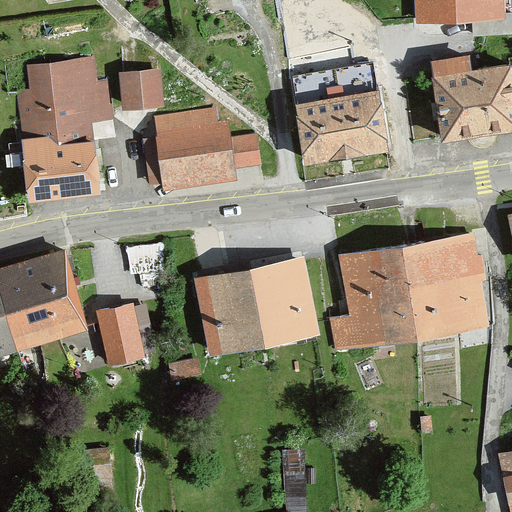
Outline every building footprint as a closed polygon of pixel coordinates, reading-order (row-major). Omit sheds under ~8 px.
[(410,0),(410,17),(507,20),(508,0),(410,0)] [(427,57),(437,140),(511,131),(511,63),(471,69),(469,52),(427,57)] [(20,91),(32,190),(98,183),(90,114),(110,112),(106,81),(94,83),(91,58),(30,65),(33,90),(20,91)] [(163,67),(124,70),(127,101),(166,98),(163,67)] [(380,90),(289,104),(299,165),(390,151),(380,90)] [(151,115),(156,184),(237,179),(236,163),(260,162),(258,135),(228,136),(226,110),(151,115)] [(466,236),(338,258),(348,318),(331,321),(335,342),(480,317),(466,236)] [(60,246),(0,266),(0,356),(87,327),(60,246)] [(298,257),(195,280),(213,358),(316,335),(298,257)] [(135,300),(96,310),(111,366),(150,356),(135,300)] [(114,442),(97,443),(97,474),(115,474),(114,442)] [(287,445),(288,511),(307,511),(307,445),(287,445)] [(511,511),(511,449),(497,452),(507,511),(511,511)]
